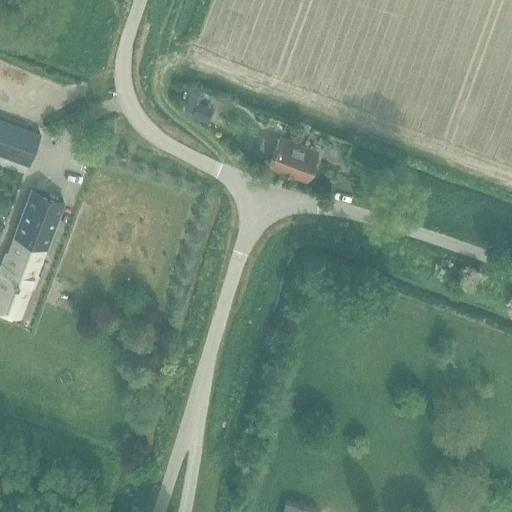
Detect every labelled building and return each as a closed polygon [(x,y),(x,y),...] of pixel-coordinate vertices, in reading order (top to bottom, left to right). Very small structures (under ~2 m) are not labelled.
[(197,100),(191,113),(206,119),(212,106),(197,100)] [(0,117),(0,155),(24,164),(36,131),(0,117)] [(311,157),(314,149),(279,137),(276,144),(269,161),(306,174),(312,157),(311,157)] [(67,201),(35,189),(18,236),(20,236),(13,254),(12,254),(1,284),(2,285),(0,291),(0,307),(23,316),(35,285),(36,286),(40,275),(39,275),(49,247),(50,247),(67,201)] [(282,511),(315,511),(316,509),(286,500),(282,511)]
